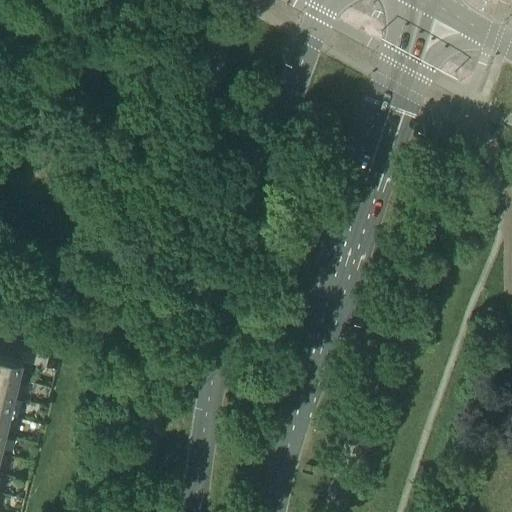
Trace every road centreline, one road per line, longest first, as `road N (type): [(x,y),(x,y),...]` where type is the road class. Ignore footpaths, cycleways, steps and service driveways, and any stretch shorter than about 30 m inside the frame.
road 1 (secondary): [(272,511),(318,331),(428,0)]
road 2 (secondary): [(325,0),(206,412),(193,511)]
